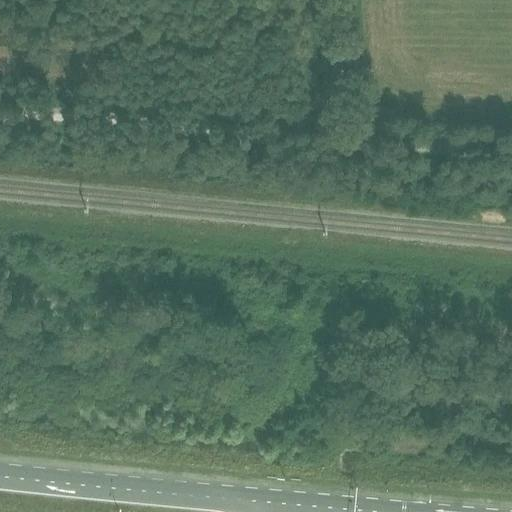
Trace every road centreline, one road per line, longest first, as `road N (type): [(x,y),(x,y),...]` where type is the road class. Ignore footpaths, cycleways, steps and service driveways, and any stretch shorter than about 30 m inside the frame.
road 1 (track): [(329,138),(0,111)]
road 2 (primary): [(287,504),(0,476)]
road 3 (unclassified): [(329,138),(511,155)]
